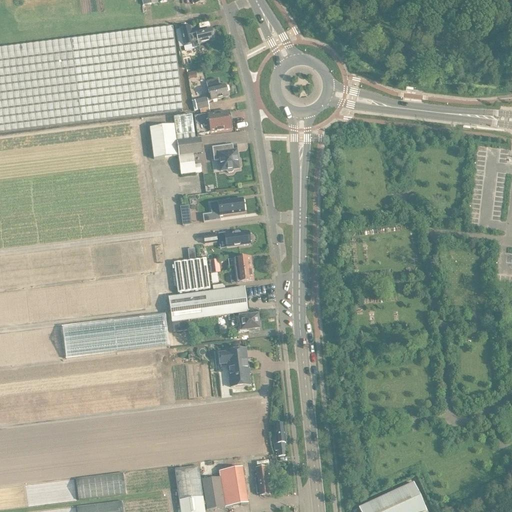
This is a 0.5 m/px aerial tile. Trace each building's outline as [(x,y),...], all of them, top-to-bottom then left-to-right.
[(179,29),(183,46),(192,44),(193,48),(198,46),(198,44),(213,40),(213,38),(214,37),(213,35),(212,34),(211,28),(194,32),(191,33),(189,26),(179,29)] [(0,135),(33,131),(144,118),(184,113),(169,28),(148,30),(145,31),(0,46),(0,135)] [(227,91),(226,86),(225,86),(224,84),(219,85),(217,79),(206,81),(209,94),(205,95),(206,97),(194,100),(196,110),(208,107),(207,102),(227,97),(226,91),(227,91)] [(228,111),(207,115),(194,117),(196,135),(231,129),(228,111)] [(195,141),(192,115),(173,117),(174,125),(149,128),(153,159),(178,156),(202,152),(200,140),(195,141)] [(211,147),(213,161),(219,160),(220,171),(226,170),(226,171),(228,173),(232,172),(233,170),(233,169),(238,168),(238,167),(239,165),(238,159),(237,158),(236,154),(235,154),(235,151),(236,151),(233,151),(232,144),(211,147)] [(194,165),(192,154),(178,156),(180,175),(201,172),(200,164),(194,165)] [(202,214),(203,222),(220,220),(219,215),(244,212),(242,199),(217,202),(218,212),(202,214)] [(182,226),(190,225),(190,222),(188,206),(180,207),(182,226)] [(249,245),(249,242),(251,241),(250,235),(248,234),(248,232),(225,235),(224,233),(218,234),(219,240),(224,240),(226,248),(249,245)] [(216,242),(215,234),(203,236),(204,244),(216,242)] [(151,238),(93,244),(96,276),(155,269),(151,238)] [(252,262),(251,262),(250,257),(233,259),(227,260),(228,266),(234,266),(234,270),(251,268),(251,267),(252,267),(252,262)] [(177,293),(210,289),(205,259),(173,263),(177,293)] [(252,275),(253,275),(253,270),(252,270),(251,268),(234,270),(235,276),(230,277),(231,283),(236,283),(253,281),(252,275)] [(180,296),(181,296),(175,297),(175,296),(174,296),(174,297),(169,298),(169,297),(168,297),(171,323),(172,323),(173,332),(189,330),(187,320),(190,320),(191,320),(197,319),(198,319),(203,318),(203,319),(204,318),(209,317),(209,318),(210,318),(210,317),(215,317),(216,317),(216,316),(221,316),(223,316),(228,315),(229,315),(234,314),(235,314),(240,313),(241,313),(246,312),(246,313),(247,313),(244,287),(243,287),(238,288),(237,288),(232,289),(230,289),(231,289),(225,290),(225,289),(224,290),(219,291),(219,290),(218,290),(218,291),(213,292),(213,291),(212,291),(212,292),(207,292),(206,292),(206,293),(201,293),(199,293),(200,293),(194,294),(193,294),(188,295),(187,295),(182,296),(182,295),(180,296)] [(230,320),(231,327),(240,326),(240,331),(242,331),(243,332),(246,331),(247,331),(248,330),(259,329),(258,327),(259,327),(259,326),(259,325),(259,324),(259,323),(259,322),(258,322),(258,321),(257,315),(248,317),(248,316),(239,317),(228,318),(228,321),(230,320)] [(249,385),(245,349),(226,351),(226,352),(218,353),(219,364),(227,363),(230,387),(249,385)] [(283,424),(278,425),(274,425),(276,443),(274,443),(274,444),(275,451),(277,450),(278,456),(285,455),(284,442),(285,442),(283,424)] [(180,510),(177,511),(204,511),(201,483),(198,466),(174,469),(177,488),(180,510)] [(257,478),(254,478),(256,494),(259,494),(259,496),(269,494),(267,477),(266,467),(255,468),(257,478)] [(206,510),(247,504),(241,468),(218,471),(219,478),(201,480),(206,510)] [(124,472),(76,478),(78,499),(126,493),(124,472)] [(425,511),(422,504),(413,483),(371,503),(358,509),(359,511),(425,511)] [(77,505),(78,511),(123,511),(122,501),(77,505)]
